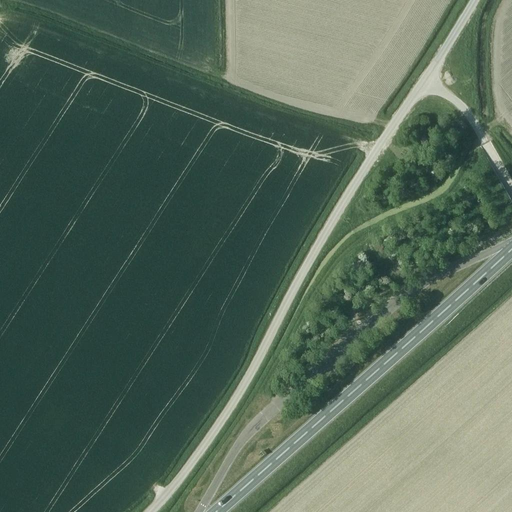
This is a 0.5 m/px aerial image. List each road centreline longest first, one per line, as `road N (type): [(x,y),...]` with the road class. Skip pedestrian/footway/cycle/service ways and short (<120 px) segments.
road 1 (unclassified): [(142,511),(243,382),(322,227),(425,75)]
road 2 (trunk): [(216,511),(511,247)]
road 3 (unclassified): [(511,194),(468,119),(425,75)]
